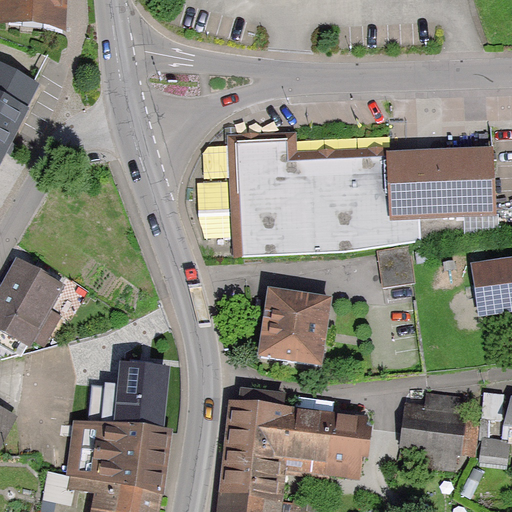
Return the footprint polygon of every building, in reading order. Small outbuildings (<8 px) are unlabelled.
[(0,0),(0,4),(3,4),(2,29),(66,31),(66,0),(0,0)] [(0,60),(0,130),(10,136),(40,83),(0,60)] [(0,130),(0,154),(10,136),(0,130)] [(20,257),(0,290),(0,357),(2,354),(11,359),(17,350),(22,353),(28,343),(37,349),(73,289),(20,257)] [(511,320),(511,266),(468,274),(477,327),(511,320)] [(255,363),(319,372),(329,305),(265,295),(255,363)] [(168,368),(116,363),(114,383),(81,380),(77,418),(162,426),(168,368)] [(429,405),(406,405),(405,464),(466,465),(467,396),(429,395),(429,405)] [(511,451),(511,398),(480,395),(478,422),(500,424),(498,450),(511,451)] [(0,404),(0,445),(5,448),(21,416),(0,404)] [(231,404),(220,498),(282,505),(286,474),(364,483),(371,419),(231,404)] [(77,418),(70,484),(97,487),(155,494),(162,426),(77,418)] [(92,511),(152,511),(155,494),(97,487),(92,511)] [(281,511),(282,505),(219,498),(217,511),(281,511)]
